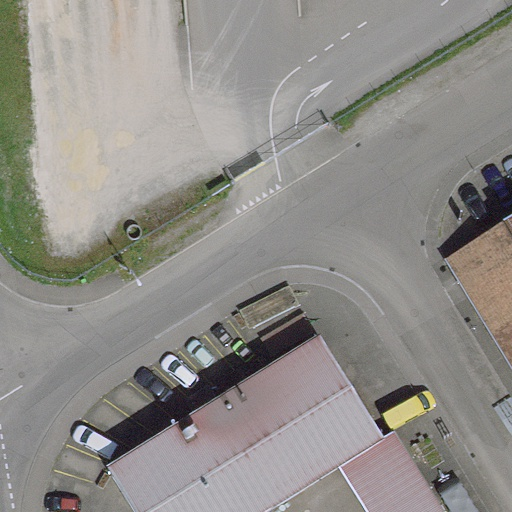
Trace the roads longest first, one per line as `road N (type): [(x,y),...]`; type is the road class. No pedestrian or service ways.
road 1 (unclassified): [(0,424),(149,311),(328,200)]
road 2 (residential): [(511,473),(328,200)]
road 3 (unclassified): [(328,200),(511,92)]
